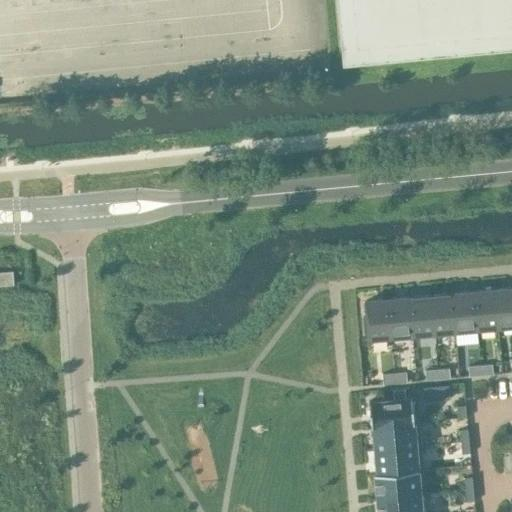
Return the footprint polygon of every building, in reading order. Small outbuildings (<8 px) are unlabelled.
[(511,0),(337,0),(343,60),(511,44),(511,0)] [(0,285),(14,284),(13,271),(0,271),(0,285)] [(511,325),(511,287),(495,289),(498,327),(511,325)] [(498,327),(495,289),(474,291),(477,329),(498,327)] [(477,329),(474,291),(452,293),(455,331),(477,329)] [(455,331),(452,293),(430,295),(434,333),(455,331)] [(434,333),(430,295),(409,297),(412,335),(434,333)] [(412,335),(409,297),(388,299),(391,336),(412,335)] [(391,336),(388,299),(365,301),(366,317),(363,317),(365,333),(368,333),(368,339),(391,336)] [(492,364),(480,365),(481,375),(493,374),(492,364)] [(481,375),(480,365),(468,366),(469,376),(481,375)] [(449,368),(437,369),(438,379),(450,378),(449,368)] [(438,379),(437,369),(425,370),(426,380),(438,379)] [(406,372),(394,373),(395,383),(407,382),(406,372)] [(395,383),(394,373),(382,374),(383,384),(395,383)] [(419,421),(417,396),(369,401),(372,426),(419,421)] [(459,418),(467,417),(466,405),(457,406),(459,418)] [(422,445),(419,421),(372,426),(372,427),(373,427),(375,450),(422,445)] [(460,430),(461,442),(469,441),(468,429),(460,430)] [(470,453),(469,441),(461,442),(462,454),(470,453)] [(424,469),(422,445),(375,450),(377,472),(375,473),(375,474),(424,469)] [(426,493),(424,469),(375,474),(377,498),(426,493)] [(464,477),(465,489),(473,489),(472,477),(464,477)] [(474,501),(473,489),(465,489),(466,501),(474,501)] [(426,494),(426,493),(377,498),(378,511),(422,511),(421,495),(426,494)]
